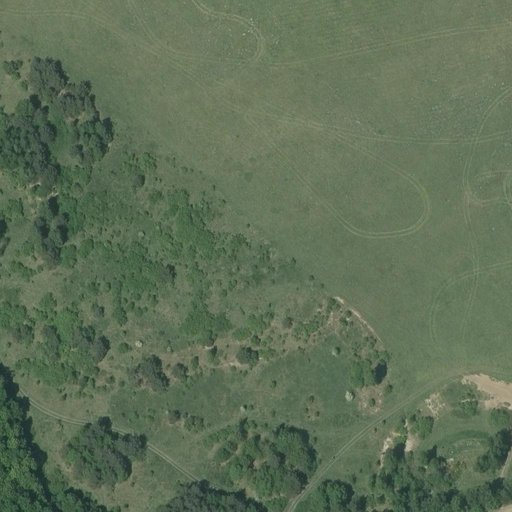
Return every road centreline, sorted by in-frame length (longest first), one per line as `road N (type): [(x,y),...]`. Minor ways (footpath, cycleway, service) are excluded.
road 1 (track): [(262,511),(130,433),(39,408),(0,363)]
road 2 (track): [(511,373),(467,370),(431,384),(358,436),(291,511)]
road 3 (track): [(511,400),(437,360),(423,347),(418,322),(423,309),(450,294),(511,319)]
